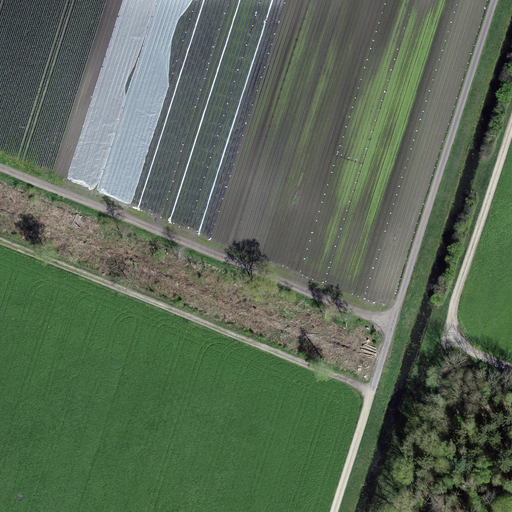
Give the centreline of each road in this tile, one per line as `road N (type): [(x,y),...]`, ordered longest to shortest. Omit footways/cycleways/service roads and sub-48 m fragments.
road 1 (track): [(390,324),(0,168)]
road 2 (track): [(390,324),(493,0)]
road 3 (track): [(511,118),(449,310),(449,336)]
road 4 (track): [(335,511),(390,324)]
